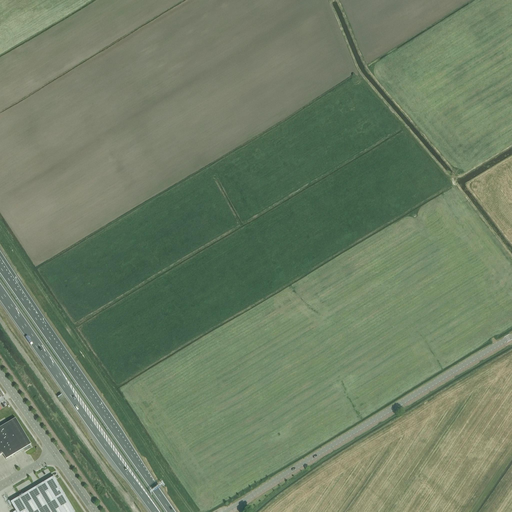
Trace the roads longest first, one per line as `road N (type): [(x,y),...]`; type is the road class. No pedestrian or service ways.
road 1 (tertiary): [(225,511),(511,336)]
road 2 (trunk): [(170,511),(0,266)]
road 3 (trunk): [(0,291),(155,511)]
